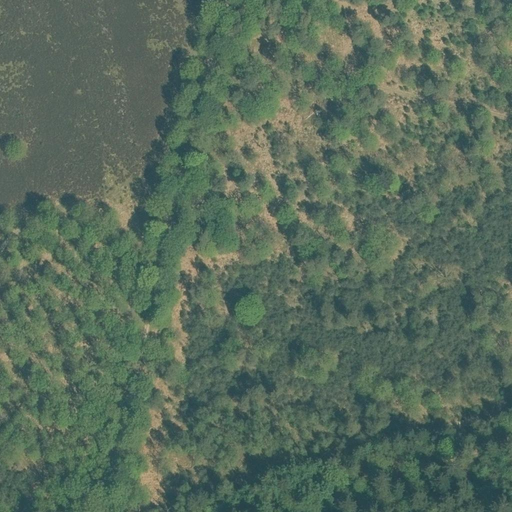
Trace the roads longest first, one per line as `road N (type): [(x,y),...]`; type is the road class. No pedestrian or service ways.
road 1 (track): [(227,511),(511,438)]
road 2 (track): [(101,511),(167,241)]
road 3 (track): [(214,48),(167,241)]
